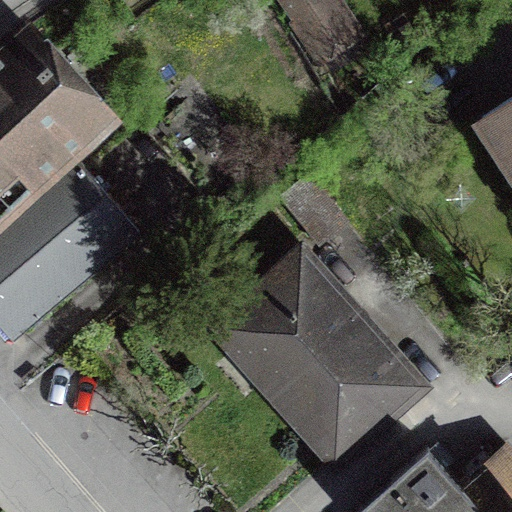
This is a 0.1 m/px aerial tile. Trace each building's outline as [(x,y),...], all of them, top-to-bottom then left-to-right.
[(277,0),(331,80),(374,51),(340,0),(277,0)] [(0,147),(20,169),(0,187),(0,213),(72,153),(103,120),(22,31),(0,51),(0,147)] [(200,86),(154,125),(216,197),(261,158),(200,86)] [(511,107),(487,123),(511,163),(511,107)] [(0,187),(20,169),(0,147),(0,187)] [(138,231),(72,153),(0,213),(0,307),(20,331),(138,231)] [(306,174),(280,194),(317,241),(342,222),(306,174)] [(415,383),(301,256),(266,287),(276,298),(232,338),(336,454),(415,383)] [(511,511),(511,452),(506,446),(463,485),(428,445),(357,509),(360,511),(511,511)]
